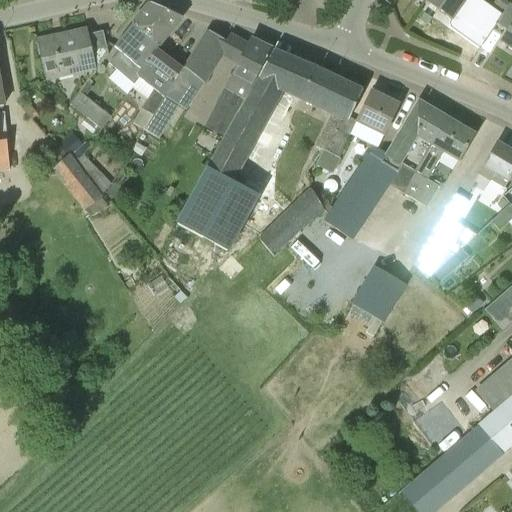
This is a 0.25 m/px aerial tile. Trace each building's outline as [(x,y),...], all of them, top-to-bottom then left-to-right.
[(425,0),(424,1),(440,12),(442,14),(446,17),(452,21),(455,17),(462,22),(464,23),(487,39),(503,14),(496,9),(494,8),(481,0),(425,0)] [(148,40),(133,61),(137,64),(141,57),(151,45),(157,36),(163,41),(180,20),(150,3),(130,27),(148,40)] [(511,4),(510,4),(497,23),(507,30),(499,42),(511,50),(511,4)] [(130,27),(114,47),(119,51),(109,64),(133,86),(140,77),(142,78),(152,65),(141,57),(137,64),(133,61),(148,40),(130,27)] [(207,31),(184,68),(185,69),(202,83),(203,83),(219,57),(227,44),(208,32),(207,31)] [(54,37),(37,41),(45,81),(69,76),(67,70),(94,65),(95,71),(108,55),(103,32),(88,35),(88,34),(61,40),(55,41),(54,37)] [(151,45),(141,57),(152,65),(142,78),(155,88),(148,100),(142,109),(154,117),(158,111),(165,98),(166,97),(184,68),(181,66),(157,49),(163,41),(157,36),(151,45)] [(226,89),(212,113),(229,123),(231,121),(235,112),(243,99),(270,51),(250,40),(236,66),(224,88),(226,89)] [(209,164),(207,168),(235,183),(236,180),(283,93),(300,62),(273,51),(245,100),(237,114),(233,122),(224,138),(209,164)] [(314,68),(298,100),(305,104),(331,116),(316,147),(320,149),(322,151),(323,151),(344,123),(346,124),(349,118),(362,91),(322,72),(316,69),(314,68)] [(70,105),(101,130),(111,117),(80,92),(70,105)] [(398,105),(371,92),(358,121),(383,134),(398,105)] [(357,167),(326,222),(355,238),(386,184),(402,194),(415,172),(412,171),(402,165),(417,139),(427,145),(444,117),(418,102),(387,155),(383,153),(377,149),(370,145),(357,167)] [(4,114),(0,114),(0,172),(9,171),(4,114)] [(415,172),(402,194),(426,207),(438,187),(425,179),(441,151),(458,161),(474,135),(444,117),(427,145),(412,171),(415,172)] [(322,151),(315,165),(333,175),(341,159),(339,158),(356,121),(349,118),(346,124),(344,123),(323,151),(322,151)] [(74,164),(81,158),(89,147),(87,144),(80,149),(70,137),(59,146),(67,156),(74,164)] [(509,181),(507,180),(511,172),(511,152),(497,143),(474,182),(484,188),(489,180),(504,189),(509,181)] [(46,157),(55,167),(66,157),(58,147),(46,157)] [(55,167),(52,169),(84,210),(102,197),(101,196),(74,164),(67,156),(66,157),(55,167)] [(109,188),(81,158),(74,164),(101,196),(109,188)] [(228,252),(259,197),(207,168),(177,221),(178,222),(228,252)] [(114,184),(107,193),(113,199),(128,179),(121,174),(114,184)] [(310,189),(258,238),(275,257),(284,249),(322,213),(310,189)] [(455,194),(414,266),(426,278),(454,256),(458,248),(453,246),(463,228),(454,222),(468,202),(455,194)] [(383,323),(406,285),(374,267),(351,304),(382,323),(383,323)] [(373,338),(382,323),(374,318),(365,333),(373,338)] [(501,404),(511,394),(511,359),(484,383),(501,404)] [(511,394),(501,404),(399,493),(415,511),(435,511),(448,501),(448,502),(511,445),(511,394)] [(443,429),(453,442),(469,430),(458,417),(443,429)]
